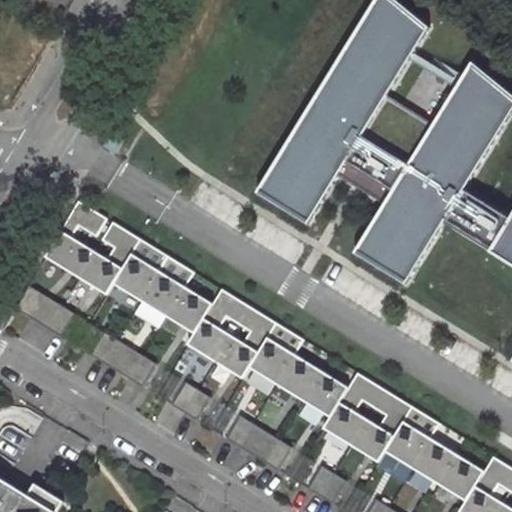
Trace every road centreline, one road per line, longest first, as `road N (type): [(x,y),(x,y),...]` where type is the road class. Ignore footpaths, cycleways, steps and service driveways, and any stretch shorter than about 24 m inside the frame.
road 1 (residential): [(267,511),(0,347)]
road 2 (unclassified): [(40,170),(146,0)]
road 3 (unclassified): [(114,0),(15,156)]
